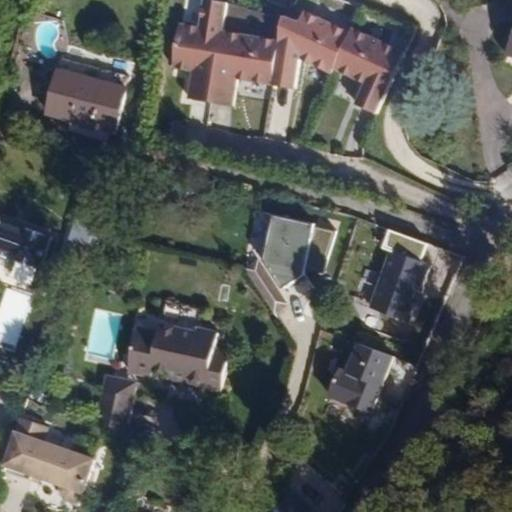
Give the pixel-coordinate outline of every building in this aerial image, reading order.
[(196,25),(174,21),(167,68),(186,71),(182,100),(233,108),(237,78),(266,82),(273,39),(221,32),(225,4),(200,1),(196,25)] [(279,13),(273,39),(278,43),(272,82),(291,85),(298,58),(329,73),(330,69),(347,29),(330,22),(328,29),(317,24),(318,16),(302,7),(294,16),(279,13)] [(371,37),(347,29),(330,69),(362,82),(354,102),(374,111),(402,53),(390,49),(391,45),(383,40),(380,46),(369,41),(371,37)] [(118,133),(129,89),(61,71),(49,114),(118,133)] [(325,276),(333,227),(271,216),(263,262),(258,258),(243,268),(274,313),(315,286),(306,273),(325,276)] [(43,269),(54,237),(0,217),(0,253),(1,253),(2,260),(10,262),(15,258),(43,269)] [(430,266),(388,251),(368,308),(410,322),(430,266)] [(167,301),(161,324),(198,332),(199,328),(204,309),(167,301)] [(138,329),(133,354),(129,371),(140,373),(152,376),(153,370),(209,384),(207,394),(222,398),(232,354),(216,350),(220,333),(199,328),(198,332),(161,324),(159,334),(138,329)] [(396,357),(354,340),(345,368),(334,365),(325,396),(376,412),(396,357)] [(111,368),(106,391),(134,397),(140,373),(129,371),(133,354),(122,352),(119,369),(111,368)] [(106,391),(99,420),(127,435),(134,397),(106,391)] [(51,426),(22,418),(1,476),(29,485),(31,480),(62,491),(64,497),(76,502),(83,498),(96,460),(45,441),(51,426)] [(310,511),(291,495),(276,511),(310,511)]
